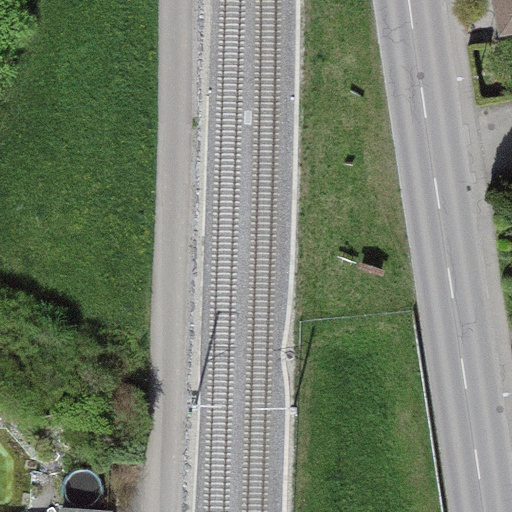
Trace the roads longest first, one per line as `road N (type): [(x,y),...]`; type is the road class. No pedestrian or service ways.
road 1 (unclassified): [(169,0),(152,511)]
road 2 (residential): [(322,511),(330,363),(375,184),(417,66)]
road 3 (secondary): [(417,66),(483,511)]
